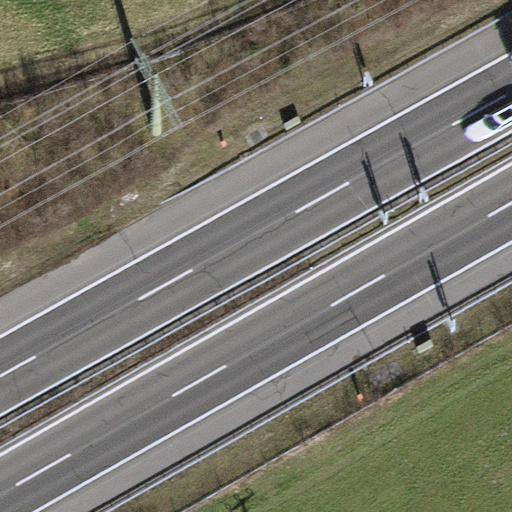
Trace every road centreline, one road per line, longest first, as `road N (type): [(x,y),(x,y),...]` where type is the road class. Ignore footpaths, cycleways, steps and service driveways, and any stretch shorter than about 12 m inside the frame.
road 1 (motorway): [(0,497),(511,205)]
road 2 (motorway): [(511,91),(0,374)]
road 3 (track): [(0,86),(308,0)]
